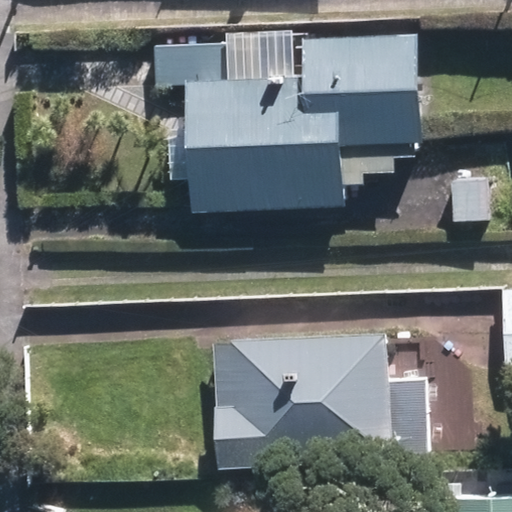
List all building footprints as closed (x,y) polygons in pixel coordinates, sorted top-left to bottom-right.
[(198,216),(352,213),(351,150),(431,148),(429,41),(313,45),(313,84),(230,87),(229,47),(154,50),(155,90),(194,89),(198,216)] [(491,183),(454,184),(456,225),(494,225),(491,183)] [(511,291),(503,291),(505,383),(511,382),(511,291)] [(391,387),(389,341),(217,346),(221,472),(395,467),(395,460),(430,459),(428,386),(391,387)] [(511,511),(511,501),(439,503),(439,511),(511,511)]
